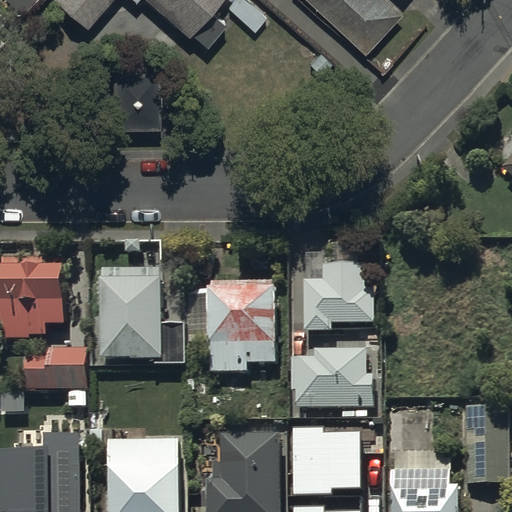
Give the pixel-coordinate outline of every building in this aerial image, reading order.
[(52,0),(87,29),(112,0),(131,0),(138,5),(142,0),(146,0),(191,38),(193,36),(207,48),(227,25),(213,13),(224,0),(52,0)] [(304,0),(367,57),(404,17),(385,0),(304,0)] [(161,124),(160,68),(106,68),(107,125),(161,124)] [(482,264),(472,264),(473,283),(511,283),(511,263),(509,263),(509,261),(482,261),(482,264)] [(69,262),(4,262),(4,346),(33,346),(33,342),(50,342),(50,329),(69,329),(69,262)] [(325,285),(308,285),(308,336),(333,336),(333,328),(378,328),(378,292),(372,292),(372,272),(325,272),(325,285)] [(188,329),(167,329),(167,273),(104,273),(105,366),(166,366),(166,371),(188,371),(188,329)] [(191,323),(212,323),(213,378),(251,378),(251,370),(280,370),(279,294),(275,294),(275,285),(211,286),(212,298),(190,298),(191,323)] [(413,331),(412,289),(388,290),(389,332),(413,331)] [(423,396),(473,357),(470,353),(510,322),(484,290),(462,308),(469,317),(453,329),(442,315),(412,340),(418,347),(397,364),(423,396)] [(320,360),(294,361),(296,418),(305,417),(305,414),(378,411),(377,380),(370,380),(369,352),(319,354),(320,360)] [(53,363),(29,364),(30,397),(91,395),(89,353),(52,355),(53,363)] [(511,488),(511,445),(511,412),(465,413),(469,491),(511,488)] [(324,427),(294,427),(294,495),(332,495),(332,487),(362,487),(362,432),(324,433),(324,427)] [(43,447),(0,447),(0,511),(81,511),(80,433),(43,433),(43,447)] [(216,470),(217,488),(210,488),(210,511),(284,511),(283,441),(225,443),(225,470),(216,470)] [(183,511),(182,444),(112,446),(113,511),(183,511)] [(453,494),(454,458),(399,457),(397,511),(463,511),(464,494),(453,494)]
